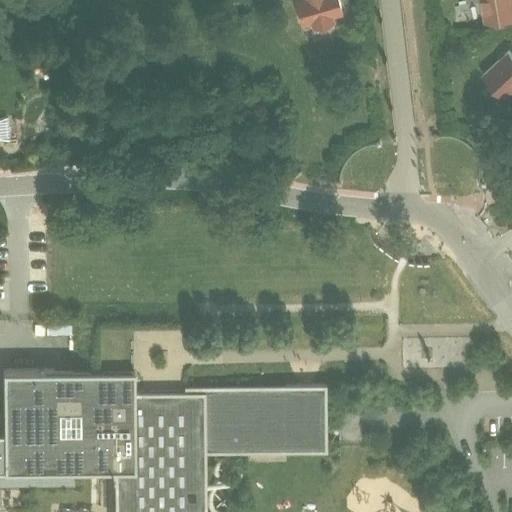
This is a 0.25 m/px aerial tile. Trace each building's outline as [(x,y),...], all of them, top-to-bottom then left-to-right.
[(345,0),(296,0),(301,21),(315,16),(319,28),(338,23),(335,11),(348,8),(345,0)] [(484,20),(481,0),(472,0),(476,21),(484,20)] [(511,0),(482,0),(485,18),(511,14),(511,0)] [(506,94),(511,88),(511,45),(485,69),(506,94)] [(222,511),(220,448),(284,447),(338,446),(337,381),(187,384),(167,384),(145,384),(145,366),(134,366),(74,367),(20,368),(21,468),(96,467),(101,467),(124,467),(125,511),(222,511)]
